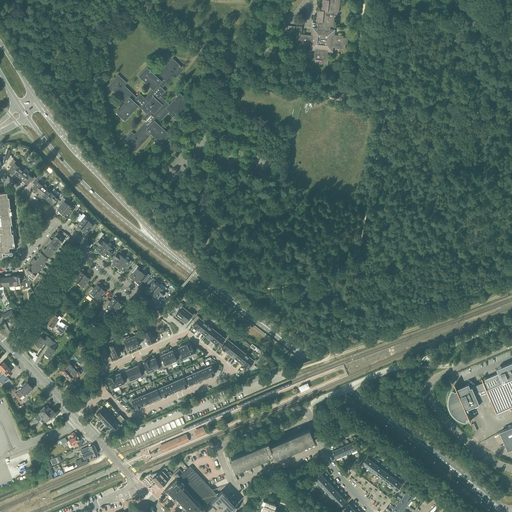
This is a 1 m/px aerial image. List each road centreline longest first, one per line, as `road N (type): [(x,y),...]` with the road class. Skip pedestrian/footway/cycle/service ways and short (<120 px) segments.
road 1 (primary): [(503,511),(232,301)]
road 2 (residential): [(238,511),(219,446),(297,410),(310,410),(332,466),(372,511)]
road 3 (primary): [(232,301),(113,193),(39,101)]
road 4 (primary): [(26,117),(102,202),(232,301)]
road 5 (unclassified): [(511,469),(467,443),(428,393),(435,377),(511,344)]
road 6 (residential): [(104,392),(129,416),(226,375),(228,366),(187,332)]
road 7 (track): [(511,292),(329,357)]
road 8 (track): [(337,94),(402,106),(511,103)]
